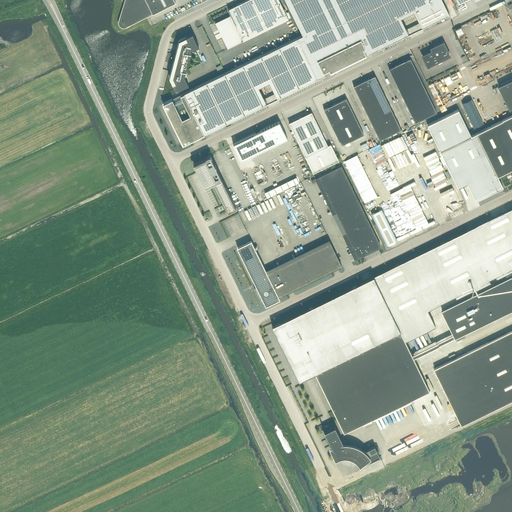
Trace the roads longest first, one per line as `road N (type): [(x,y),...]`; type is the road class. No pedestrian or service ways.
road 1 (secondary): [(298,511),(60,24)]
road 2 (unclassified): [(500,0),(170,161)]
road 3 (unclassified): [(511,194),(249,323)]
road 4 (unclassified): [(341,511),(249,323)]
road 5 (unclassified): [(170,161),(147,111),(166,36),(229,0)]
road 6 (unclassified): [(249,323),(170,161)]
